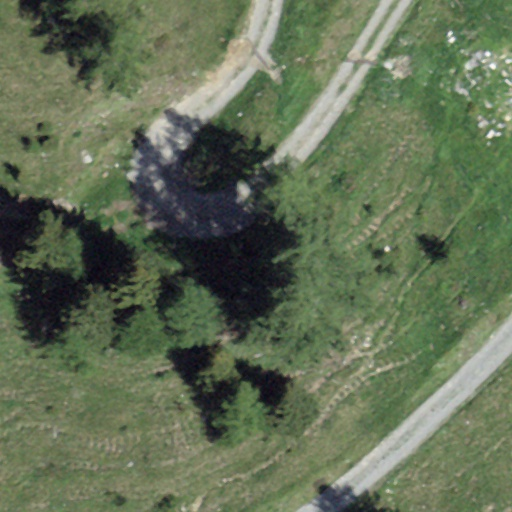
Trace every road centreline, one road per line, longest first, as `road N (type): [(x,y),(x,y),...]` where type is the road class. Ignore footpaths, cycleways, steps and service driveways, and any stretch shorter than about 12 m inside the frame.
road 1 (track): [(393,0),(306,142),(266,185),(200,215),(175,211),(160,169),(169,142),(238,66),(264,22),(267,0)]
road 2 (track): [(300,511),(444,404),(511,332)]
